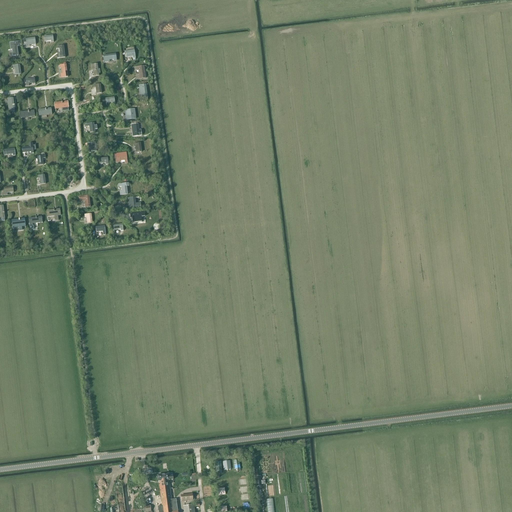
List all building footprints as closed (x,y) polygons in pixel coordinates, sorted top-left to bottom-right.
[(35,38),(26,39),(26,43),(27,47),(29,46),(29,45),(36,45),(35,38)] [(19,46),(19,45),(22,45),(21,41),(10,43),(11,50),(12,50),(13,56),(18,55),(17,47),(19,46)] [(59,54),(60,59),(65,58),(64,46),(57,47),(57,49),(59,49),(59,54)] [(133,59),(135,58),(134,50),(125,51),(126,58),(132,57),(133,59)] [(116,61),(115,54),(103,56),(104,63),(109,62),(109,60),(114,60),(114,61),(116,61)] [(99,69),(98,70),(97,64),(90,65),(91,71),(93,70),(94,77),(99,76),(98,73),(100,73),(99,69)] [(61,68),(62,74),(60,74),(61,78),(68,77),(67,74),(66,65),(63,65),(59,66),(60,68),(61,68)] [(144,66),(136,67),(135,68),(135,70),(138,70),(139,76),(137,76),(138,80),(146,79),(144,66)] [(146,85),(139,86),(140,94),(140,95),(140,98),(147,97),(146,85)] [(54,103),(55,110),(63,109),(63,112),(68,111),(68,108),(67,102),(54,103)] [(134,109),(125,111),(126,120),(134,119),(133,117),(135,115),(134,109)] [(34,111),(19,113),(20,120),(35,118),(34,111)] [(87,127),(89,127),(90,133),(95,132),(95,130),(97,129),(96,125),(94,126),(94,123),(87,124),(87,127)] [(141,130),(138,131),(138,124),(131,125),(131,128),(133,128),(134,137),(141,136),(141,130)] [(95,142),(87,144),(87,146),(88,146),(89,152),(96,151),(95,142)] [(31,154),(34,153),(33,150),(35,149),(35,147),(33,147),(32,143),(28,144),(29,147),(22,148),(23,153),(31,152),(31,154)] [(126,153),(115,154),(116,163),(119,163),(119,162),(124,161),(125,163),(125,164),(127,163),(126,153)] [(35,157),(35,160),(37,160),(38,166),(43,165),(42,159),(45,158),(44,155),(42,156),(41,156),(35,157)] [(127,195),(126,187),(129,186),(128,183),(118,185),(119,187),(121,187),(122,191),(120,191),(121,192),(120,192),(120,196),(127,195)] [(7,195),(7,193),(13,192),(13,187),(4,188),(4,193),(1,193),(2,196),(7,195)] [(85,208),(90,207),(89,196),(79,197),(79,202),(84,201),(85,208)] [(129,206),(126,207),(126,210),(141,209),(140,204),(135,204),(135,198),(128,199),(129,206)] [(46,211),(47,217),(54,216),(55,221),(58,221),(57,216),(60,216),(60,209),(46,211)] [(130,214),(130,218),(132,218),(132,223),(133,223),(142,222),(141,217),(145,217),(144,213),(141,213),(130,214)] [(36,218),(28,219),(29,225),(30,230),(34,229),(33,226),(32,226),(32,224),(42,223),(42,217),(38,217),(36,217),(36,218)] [(19,220),(11,221),(12,228),(18,228),(19,231),(22,230),(22,227),(26,227),(25,219),(21,219),(21,220),(19,221),(19,219),(18,219),(19,220)] [(106,235),(105,233),(105,226),(95,227),(96,233),(102,232),(103,235),(106,235)] [(177,511),(176,499),(171,500),(169,482),(168,482),(168,480),(173,480),(172,476),(169,476),(169,474),(157,476),(158,482),(163,481),(163,483),(159,483),(162,506),(158,506),(158,511),(177,511)]
